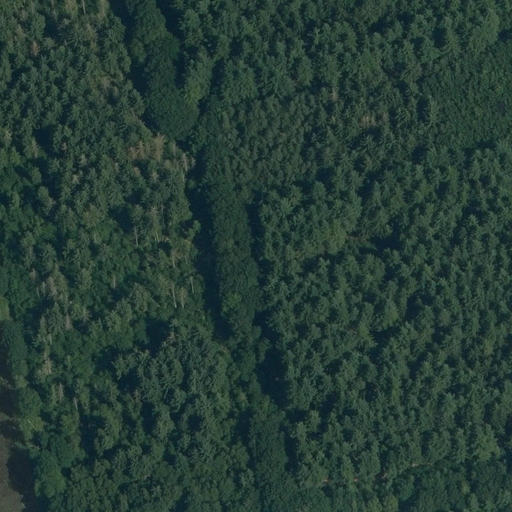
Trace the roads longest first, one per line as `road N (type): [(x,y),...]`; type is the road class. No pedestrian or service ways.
road 1 (track): [(511,58),(234,112),(203,139),(164,125),(133,0)]
road 2 (track): [(58,511),(0,290)]
